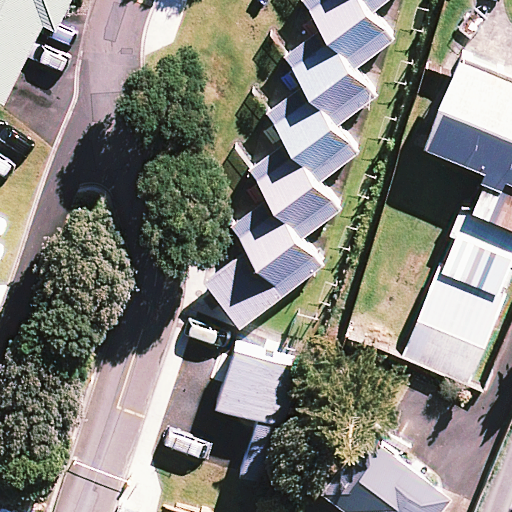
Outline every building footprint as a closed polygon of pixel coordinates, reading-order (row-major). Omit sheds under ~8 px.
[(0,0),(0,95),(4,97),(44,18),(56,24),(68,0),(0,0)] [(368,0),(308,0),(323,19),(356,62),(394,33),(372,4),(368,0)] [(323,19),(285,49),(306,76),(338,117),(376,88),(356,62),(323,19)] [(427,132),(511,167),(511,66),(463,46),(427,132)] [(306,76),(267,105),(287,132),(320,174),(359,145),(338,117),(306,76)] [(287,132),(249,162),(270,189),(302,231),(340,201),(320,174),(287,132)] [(270,189),(231,219),(248,241),(284,288),(323,258),(302,231),(270,189)] [(248,241),(204,275),(240,321),(284,288),(248,241)] [(439,261),(402,352),(470,379),(507,288),(439,261)] [(302,358),(280,350),(261,403),(283,411),(302,358)] [(433,511),(453,486),(369,422),(323,483),(347,502),(338,511),(433,511)] [(42,511),(0,498),(0,511),(42,511)]
